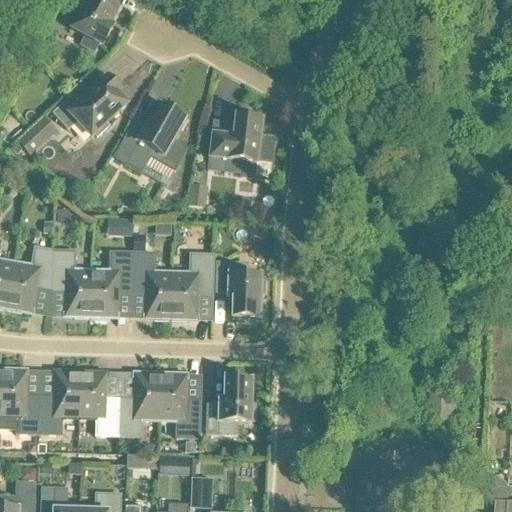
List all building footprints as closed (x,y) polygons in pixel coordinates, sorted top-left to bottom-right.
[(79,0),(87,4),(71,34),(84,41),(79,50),(93,58),(98,49),(100,50),(110,32),(107,30),(119,9),(102,0),(79,0)] [(68,102),(51,118),(67,135),(75,127),(90,142),(93,139),(96,142),(107,131),(104,128),(125,110),(114,98),(117,96),(106,84),(77,111),(68,102)] [(179,122),(181,119),(167,111),(165,114),(162,112),(152,130),(147,127),(144,132),(134,126),(114,162),(140,177),(148,162),(173,176),(186,154),(172,146),(184,125),(179,122)] [(271,168),(274,142),(258,141),(260,125),(255,125),(255,121),(239,119),(238,123),(235,122),(234,127),(232,143),(227,142),(227,147),(211,146),(207,175),(240,178),(240,182),(253,183),(255,168),(255,166),(271,168)] [(30,159),(41,148),(29,135),(17,146),(30,159)] [(186,211),(204,213),(206,192),(189,190),(186,211)] [(91,196),(86,205),(96,210),(101,202),(91,196)] [(57,215),(56,225),(68,226),(69,215),(57,215)] [(131,241),(131,225),(123,225),(122,241),(131,241)] [(43,227),(43,238),(51,238),(51,227),(43,227)] [(33,295),(50,298),(52,256),(34,253),(31,268),(29,271),(13,269),(5,315),(21,318),(22,314),(30,316),(33,295)] [(73,323),(90,324),(91,276),(75,276),(73,272),(74,256),(52,256),(50,298),(66,299),(65,319),(73,319),(73,323)] [(115,300),(130,300),(131,258),(109,257),(109,273),(107,277),(91,276),(90,324),(106,324),(106,320),(115,320),(115,300)] [(153,325),(170,326),(171,279),(155,278),(153,274),(154,259),(131,258),(130,300),(146,301),(145,321),(153,322),(153,325)] [(171,279),(170,326),(186,326),(186,322),(195,323),(195,302),(211,302),(212,260),(189,259),(189,275),(187,279),(171,279)] [(0,314),(5,315),(13,269),(0,266),(0,314)] [(235,324),(235,328),(252,328),(252,324),(257,324),(258,300),(263,300),(263,283),(258,283),(258,281),(246,280),(246,269),(216,268),(215,297),(227,298),(227,303),(232,303),(232,323),(235,324)] [(15,439),(37,440),(38,400),(23,400),(24,379),(16,379),(16,375),(0,374),(0,434),(15,435),(15,439)] [(61,423),(78,424),(79,377),(63,376),(63,380),(54,380),(54,400),(38,400),(37,440),(60,440),(60,428),(61,423)] [(95,441),(117,442),(119,402),(103,402),(104,381),(96,381),(96,377),(79,377),(78,424),(94,424),(95,428),(95,441)] [(141,426),(158,426),(159,379),(143,378),(142,382),(134,382),(134,403),(119,402),(117,442),(140,442),(140,430),(141,426)] [(159,379),(158,426),(175,426),(175,430),(175,443),(198,444),(199,404),(183,404),(184,383),(176,383),(176,379),(159,379)] [(244,385),(244,381),(228,381),(228,385),(224,385),(224,405),(218,405),(218,410),(206,410),(205,439),(236,440),(236,428),(248,428),(248,426),(253,426),(254,410),(249,410),(250,385),(244,385)] [(429,424),(457,425),(459,394),(431,393),(429,424)] [(185,448),(185,457),(194,458),(195,448),(185,448)] [(36,449),(28,449),(28,458),(36,457),(36,449)] [(414,485),(443,485),(444,460),(415,459),(414,485)] [(126,460),(126,474),(137,474),(137,461),(126,460)] [(80,480),(81,469),(67,468),(67,480),(80,480)] [(50,479),(50,469),(40,469),(40,479),(50,479)] [(20,485),(35,486),(35,474),(21,473),(20,485)] [(394,511),(395,499),(400,499),(401,474),(359,473),(357,511),(394,511)] [(507,511),(507,506),(508,506),(508,488),(497,480),(484,498),(495,506),(494,511),(507,511)] [(0,511),(32,511),(34,488),(16,488),(16,502),(0,501),(0,511)] [(187,511),(209,511),(210,494),(210,489),(188,488),(187,511)] [(65,511),(66,494),(41,493),(40,511),(65,511)] [(119,511),(119,500),(95,499),(94,511),(119,511)]
